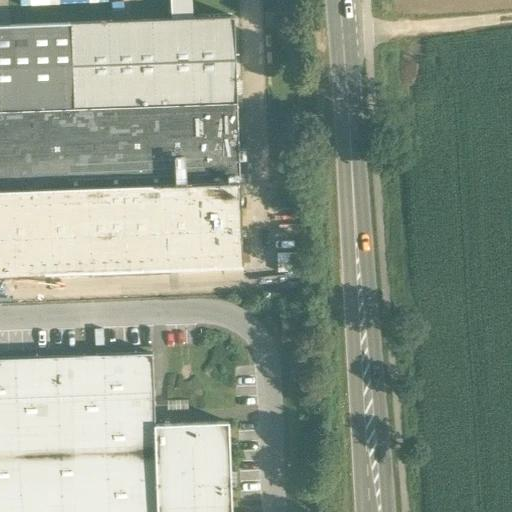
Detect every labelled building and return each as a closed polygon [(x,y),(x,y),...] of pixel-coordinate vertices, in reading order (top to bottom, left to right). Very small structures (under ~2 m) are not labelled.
[(153,0),(152,0),(130,1),(131,21),(143,20),(143,13),(154,13),(153,0)] [(190,0),(170,0),(171,19),(191,19),(190,0)] [(131,21),(69,23),(72,108),(235,102),(232,17),(191,19),(171,19),(143,20),(131,21)] [(69,23),(0,25),(0,110),(72,108),(69,23)] [(0,110),(0,274),(241,266),(235,102),(72,108),(0,110)] [(294,320),(280,320),(281,342),(295,341),(294,320)] [(151,353),(0,358),(0,511),(230,511),(227,423),(154,426),(151,353)]
